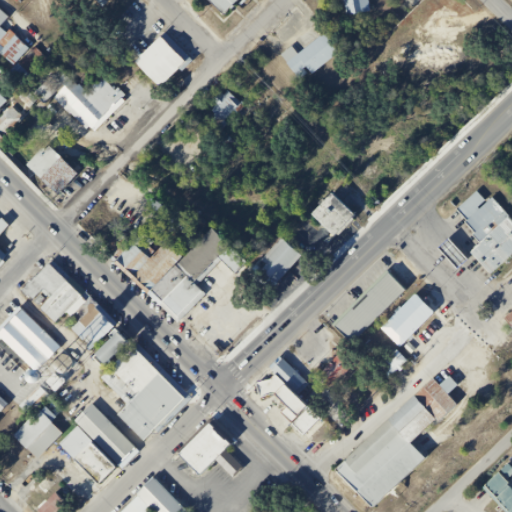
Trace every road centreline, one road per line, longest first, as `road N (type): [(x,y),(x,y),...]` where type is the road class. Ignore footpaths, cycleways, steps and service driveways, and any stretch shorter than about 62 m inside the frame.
road 1 (residential): [(56,229),(281,0)]
road 2 (primary): [(217,392),(0,171)]
road 3 (primary): [(217,392),(413,206)]
road 4 (residential): [(99,511),(217,392)]
road 5 (primary): [(413,206),(511,111)]
road 6 (primary): [(312,478),(217,392)]
